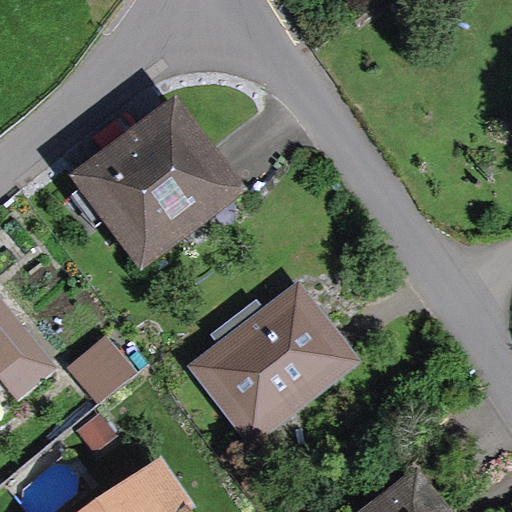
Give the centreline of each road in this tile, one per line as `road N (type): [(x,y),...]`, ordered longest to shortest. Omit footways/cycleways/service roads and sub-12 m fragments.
road 1 (residential): [(511,385),(280,64),(214,0)]
road 2 (residential): [(171,0),(105,81),(0,171)]
